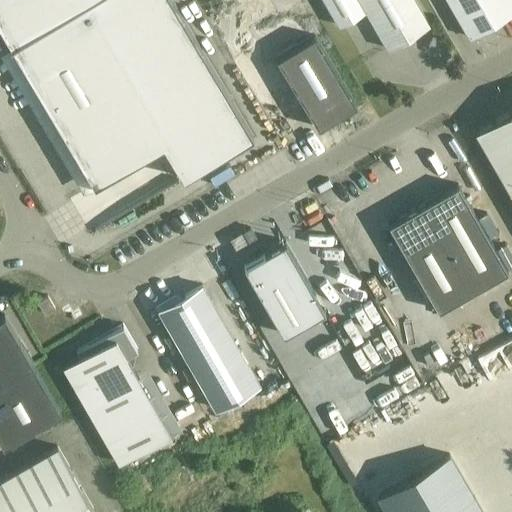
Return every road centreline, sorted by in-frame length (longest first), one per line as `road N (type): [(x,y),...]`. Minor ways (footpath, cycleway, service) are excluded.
road 1 (unclassified): [(30,240),(69,286),(110,291),(511,60)]
road 2 (unknown): [(30,240),(64,225),(66,208),(0,94)]
